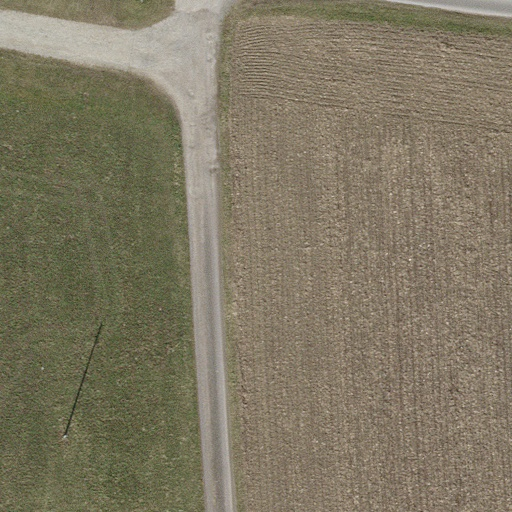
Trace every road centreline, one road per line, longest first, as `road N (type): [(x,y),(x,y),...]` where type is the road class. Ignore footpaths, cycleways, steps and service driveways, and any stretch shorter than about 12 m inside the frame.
road 1 (track): [(221,511),(204,302),(196,0)]
road 2 (track): [(193,55),(0,25)]
